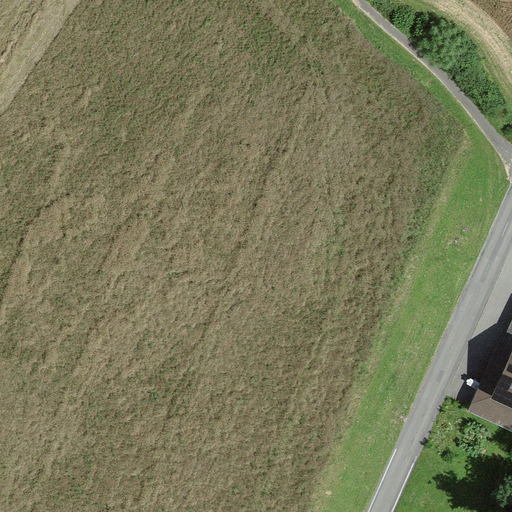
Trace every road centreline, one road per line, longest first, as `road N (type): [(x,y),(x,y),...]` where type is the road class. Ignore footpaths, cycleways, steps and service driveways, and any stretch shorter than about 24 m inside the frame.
road 1 (tertiary): [(511,220),(383,511)]
road 2 (track): [(359,0),(436,66),(511,158)]
